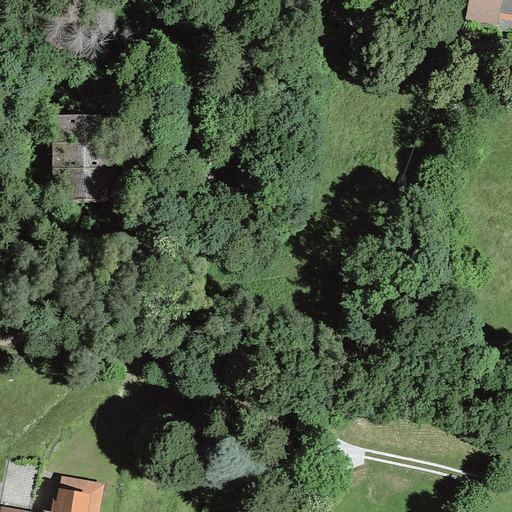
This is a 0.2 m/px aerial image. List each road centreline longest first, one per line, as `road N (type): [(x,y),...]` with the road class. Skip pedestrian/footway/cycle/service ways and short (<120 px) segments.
road 1 (track): [(293,511),(381,249),(451,107),(489,54)]
road 2 (residential): [(278,0),(511,58)]
